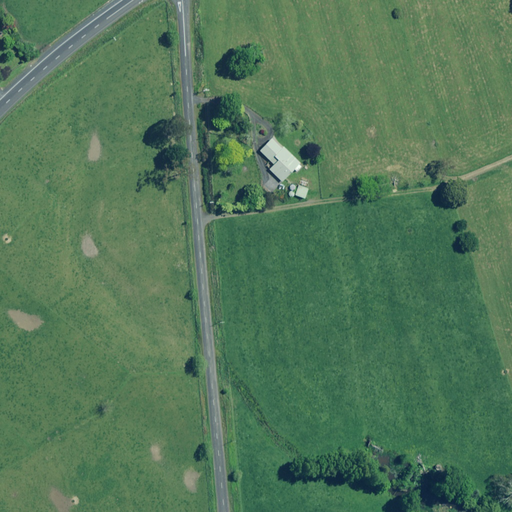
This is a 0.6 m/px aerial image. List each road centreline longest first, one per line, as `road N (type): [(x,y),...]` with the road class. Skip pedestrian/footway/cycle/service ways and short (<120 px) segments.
road 1 (unclassified): [(181,0),(224,511)]
road 2 (tertiary): [(0,109),(133,0)]
